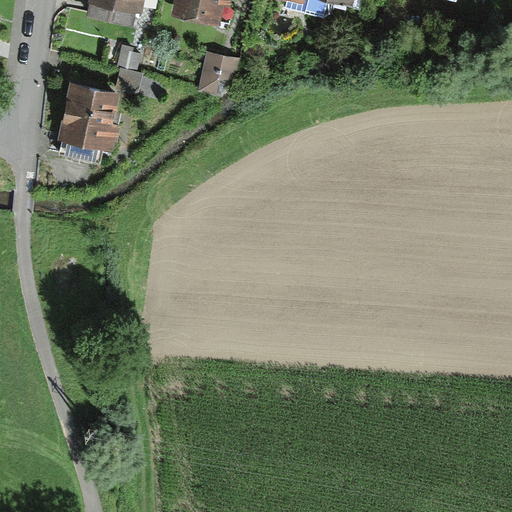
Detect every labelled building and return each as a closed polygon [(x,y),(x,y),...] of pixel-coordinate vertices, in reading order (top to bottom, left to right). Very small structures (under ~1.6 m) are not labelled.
[(135,0),(89,0),(87,9),(130,21),(135,0)] [(177,0),(175,11),(214,22),(219,0),(177,0)] [(135,52),(118,48),(114,63),(132,67),(135,52)] [(234,61),(208,56),(202,90),(217,92),(231,77),(234,61)] [(160,81),(120,68),(114,86),(155,98),(160,81)] [(60,133),(109,143),(118,96),(69,87),(60,133)]
